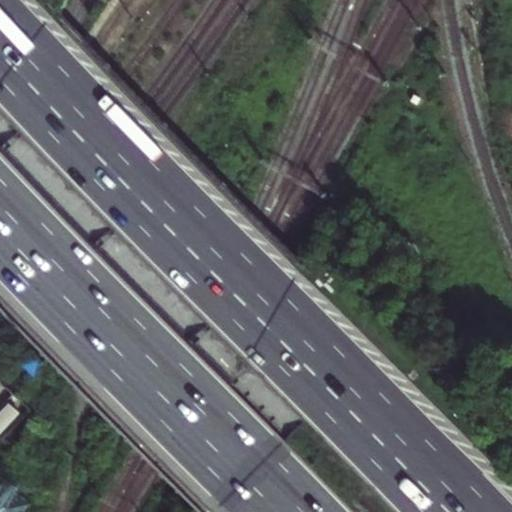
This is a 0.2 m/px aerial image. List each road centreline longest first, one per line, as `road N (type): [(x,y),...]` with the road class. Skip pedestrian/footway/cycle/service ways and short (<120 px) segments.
road 1 (motorway): [(459,511),(0,39)]
road 2 (motorway): [(0,210),(294,511)]
